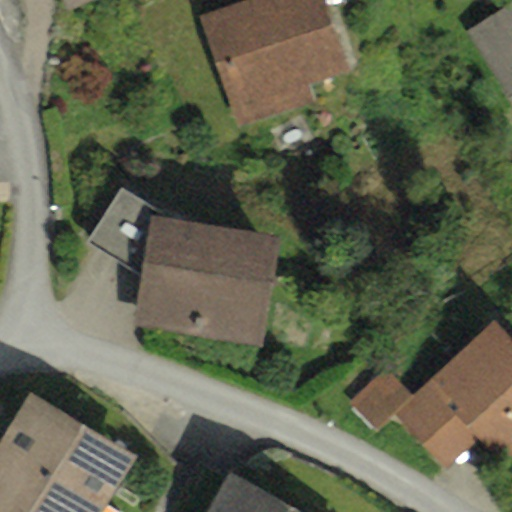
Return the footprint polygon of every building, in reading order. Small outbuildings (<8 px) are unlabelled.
[(250,0),(212,12),(243,112),(363,76),(340,0),(250,0)] [(511,24),(475,45),(511,109),(511,24)] [(296,229),(164,207),(147,312),(279,334),(296,229)] [(511,323),(414,414),(476,482),(511,449),(511,323)] [(118,511),(153,452),(39,385),(0,451),(0,509),(5,511),(118,511)] [(323,511),(236,465),(210,511),(323,511)]
